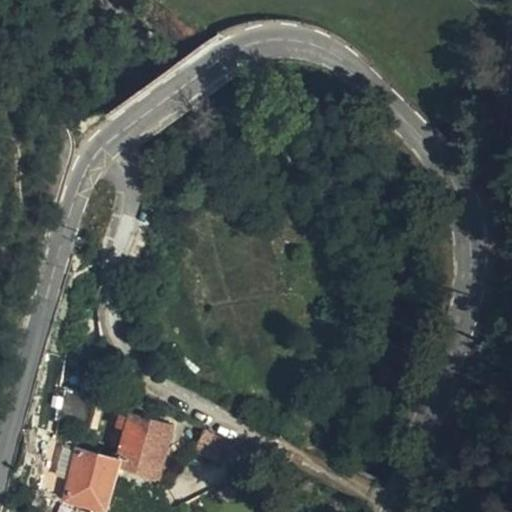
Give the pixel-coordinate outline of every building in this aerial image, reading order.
[(476,141),(464,149),(477,165),(488,157),(476,141)] [(89,280),(80,279),(79,288),(88,290),(89,280)] [(107,397),(82,395),(78,436),(104,438),(107,397)] [(186,425),(138,412),(137,416),(133,415),(132,426),(140,428),(131,461),(95,450),(81,502),(108,509),(107,511),(122,511),(133,469),(172,480),(186,425)] [(239,460),(248,440),(218,426),(208,447),(239,460)]
